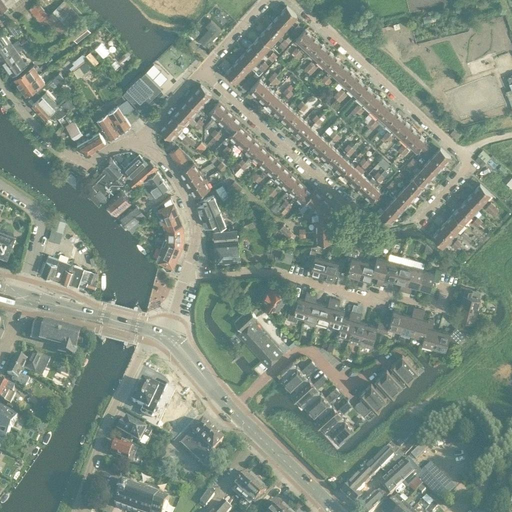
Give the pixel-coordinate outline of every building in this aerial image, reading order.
[(0,0),(0,20),(2,20),(4,18),(0,12),(15,0),(14,0),(0,0)] [(64,0),(63,0),(49,14),(44,19),(46,21),(60,35),(79,16),(64,0)] [(297,15),(286,5),(279,13),(290,23),(292,25),(295,21),(293,19),(297,15)] [(279,13),(273,20),(283,30),(290,23),(279,13)] [(436,20),(434,14),(423,16),(424,23),(436,20)] [(209,29),(199,39),(206,46),(221,30),(211,20),(206,25),(209,29)] [(273,20),(266,28),(276,37),(283,30),(273,20)] [(14,21),(14,22),(8,26),(15,36),(22,31),(14,21)] [(90,32),(84,24),(71,34),(78,42),(90,32)] [(200,32),(193,25),(187,31),(189,33),(187,36),(191,40),(193,37),(194,38),(200,32)] [(266,28),(259,35),(269,45),(276,37),(266,28)] [(313,35),(306,28),(296,39),(303,46),(313,35)] [(3,32),(0,34),(0,47),(9,41),(5,34),(3,32)] [(269,45),(259,35),(252,43),(263,52),(265,54),(268,51),(266,49),(269,45)] [(320,42),(313,35),(303,46),(311,53),(320,42)] [(0,57),(1,58),(21,44),(17,39),(11,44),(9,41),(0,47),(0,57)] [(7,67),(21,57),(17,52),(23,48),(32,61),(37,57),(36,56),(25,41),(21,44),(1,58),(7,67)] [(328,49),(320,42),(311,53),(318,59),(328,49)] [(263,52),(252,43),(245,50),(256,60),(256,59),(258,62),(261,59),(259,56),(263,52)] [(335,56),(328,49),(318,59),(326,66),(335,56)] [(245,50),(238,58),(249,67),(256,60),(245,50)] [(272,61),(277,55),(273,51),(268,57),(272,61)] [(90,52),(86,56),(95,65),(99,62),(90,52)] [(343,63),(335,56),(326,66),(333,73),(343,63)] [(21,57),(7,67),(12,75),(27,65),(25,62),(21,57)] [(238,58),(232,65),(242,74),(249,67),(238,58)] [(307,71),(314,63),(311,60),(304,68),(307,71)] [(313,70),(317,66),(314,63),(307,71),(310,73),(313,70)] [(350,69),(343,63),(333,73),(340,80),(350,69)] [(33,65),(14,78),(20,86),(39,73),(33,65)] [(236,82),(242,74),(232,65),(225,72),(228,74),(236,82)] [(80,79),(86,74),(81,69),(80,70),(78,66),(73,69),(76,73),(77,75),(80,79)] [(358,76),(350,69),(340,80),(348,87),(358,76)] [(271,81),(275,76),(278,74),(275,71),(268,78),(271,81)] [(162,89),(145,72),(123,93),(138,109),(156,92),(154,91),(158,87),(161,89),(162,89)] [(39,73),(20,86),(26,95),(39,86),(44,82),(39,73)] [(59,73),(52,79),(56,84),(63,77),(59,73)] [(364,82),(358,76),(348,87),(356,94),(366,83),(364,81),(364,82)] [(258,95),(267,85),(269,83),(266,80),(264,82),(260,78),(250,89),(258,95)] [(367,84),(366,83),(356,94),(364,102),(374,91),(367,85),(367,84)] [(211,93),(201,84),(193,92),(206,103),(210,99),(208,97),(211,93)] [(267,85),(258,95),(265,102),(274,92),(267,85)] [(337,99),(344,91),(341,88),(337,92),(334,96),(337,99)] [(46,91),(32,104),(45,118),(52,111),(59,105),(46,91)] [(340,101),(347,93),(344,91),(337,99),(340,101)] [(381,98),(374,91),(364,102),(372,109),(381,98)] [(206,103),(193,92),(187,99),(197,109),(201,105),(203,107),(206,103)] [(274,92),(265,102),(272,109),(282,99),(274,92)] [(379,115),(389,105),(381,98),(372,109),(370,111),(375,115),(377,113),(379,115)] [(74,106),(69,99),(62,103),(67,111),(74,106)] [(197,109),(187,99),(180,106),(193,118),(196,115),(194,113),(197,109)] [(282,99),(272,109),(280,116),(289,106),(282,99)] [(125,100),(108,111),(120,132),(130,125),(121,111),(129,105),(125,100)] [(217,118),(216,118),(226,107),(219,100),(214,105),(211,108),(209,111),(213,115),(211,116),(212,117),(204,126),(208,129),(217,118)] [(356,110),(360,106),(357,103),(353,107),(350,111),(353,113),(356,110)] [(58,118),(67,113),(62,105),(53,111),(58,118)] [(396,112),(389,105),(379,115),(386,122),(396,112)] [(120,132),(108,111),(105,113),(100,106),(93,111),(109,139),(120,132)] [(197,122),(193,118),(180,106),(173,114),(184,124),(187,120),(193,125),(194,124),(198,128),(201,126),(197,122)] [(289,106),(280,116),(287,123),(297,112),(289,106)] [(222,126),(234,114),(226,107),(216,118),(217,118),(220,121),(218,123),(222,126)] [(297,112),(287,123),(295,130),(304,119),(297,112)] [(404,119),(396,112),(386,122),(394,129),(404,119)] [(65,116),(70,124),(73,121),(68,113),(65,116)] [(316,122),(323,114),(322,113),(319,117),(316,115),(313,119),(316,122)] [(184,124),(173,114),(167,121),(179,133),(182,129),(180,127),(184,124)] [(234,114),(222,126),(225,130),(227,128),(231,131),(238,124),(238,125),(239,124),(241,121),(234,114)] [(318,124),(322,120),(325,117),(323,114),(316,122),(318,124)] [(304,119),(295,130),(302,136),(312,126),(304,119)] [(404,119),(394,129),(401,136),(411,126),(404,119)] [(374,126),(378,122),(375,120),(371,124),(369,126),(371,129),(374,126)] [(73,121),(70,124),(66,126),(75,139),(82,134),(73,121)] [(179,133),(167,121),(160,129),(170,138),(174,134),(176,136),(179,133)] [(238,124),(231,131),(228,134),(233,138),(231,140),(234,143),(246,131),(239,124),(238,125),(238,124)] [(320,134),(312,126),(302,136),(308,142),(308,143),(310,145),(320,134)] [(411,126),(401,136),(409,143),(419,132),(411,126)] [(460,135),(454,129),(450,134),(456,139),(460,135)] [(99,131),(78,144),(77,145),(86,153),(89,153),(106,142),(105,141),(99,131)] [(246,131),(234,143),(238,147),(240,145),(243,148),(253,137),(246,131)] [(386,138),(390,134),(387,131),(381,138),(384,141),(386,138)] [(419,132),(409,143),(416,150),(426,139),(419,132)] [(195,142),(186,134),(184,137),(188,141),(193,145),(195,142)] [(320,134),(310,145),(312,146),(319,152),(329,142),(320,134)] [(253,137),(243,148),(247,152),(246,153),(249,156),(260,144),(253,137)] [(329,142),(319,152),(327,159),(336,149),(329,142)] [(350,154),(354,149),(358,146),(355,143),(351,147),(348,151),(350,154)] [(200,153),(206,147),(203,144),(197,150),(200,153)] [(260,144),(249,156),(252,160),(254,158),(258,162),(268,151),(260,144)] [(440,146),(432,155),(443,164),(450,156),(440,146)] [(179,147),(170,152),(180,169),(180,170),(194,161),(192,158),(179,147)] [(229,154),(233,150),(230,148),(226,151),(221,157),(224,159),(229,154)] [(336,149),(327,159),(334,166),(343,155),(336,149)] [(490,157),(482,150),(477,155),(486,162),(490,157)] [(268,151),(258,162),(262,165),(260,167),(264,170),(275,158),(268,151)] [(341,173),(351,162),(347,159),(349,156),(346,153),(343,155),(334,166),(341,173)] [(139,154),(137,156),(123,168),(129,174),(132,177),(147,163),(139,154)] [(443,164),(432,155),(426,162),(436,172),(443,164)] [(275,158),(264,170),(267,174),(269,172),(273,175),(283,165),(275,158)] [(365,167),(369,163),(370,161),(368,159),(366,160),(362,165),(365,167)] [(142,179),(147,175),(154,170),(158,167),(150,160),(147,163),(132,177),(128,181),(131,184),(134,187),(143,181),(142,179)] [(113,161),(105,169),(115,179),(123,172),(113,161)] [(194,161),(180,170),(185,177),(198,169),(194,161)] [(351,162),(341,173),(349,179),(358,169),(351,162)] [(436,172),(426,162),(419,169),(430,179),(436,172)] [(283,165),(273,175),(277,179),(275,181),(278,184),(290,171),(283,165)] [(119,184),(115,179),(105,169),(99,174),(96,171),(93,174),(95,177),(89,184),(81,191),(99,206),(102,203),(117,190),(121,187),(128,181),(132,177),(129,174),(119,184)] [(198,169),(185,177),(190,186),(204,178),(198,169)] [(358,169),(349,179),(356,186),(366,176),(358,169)] [(430,179),(419,169),(412,177),(422,187),(430,179)] [(154,170),(147,175),(148,177),(147,178),(148,179),(143,183),(146,187),(144,188),(146,191),(163,179),(157,171),(155,172),(154,170)] [(379,180),(383,176),(384,177),(388,173),(384,170),(381,174),(377,178),(379,180)] [(290,171),(278,184),(282,187),(284,185),(287,189),(297,178),(290,171)] [(366,176),(356,186),(363,193),(373,182),(366,176)] [(422,187),(412,177),(409,180),(406,178),(403,181),(406,183),(405,184),(416,194),(422,187)] [(204,178),(190,186),(196,195),(209,187),(204,178)] [(297,178),(287,189),(291,192),(290,194),(293,197),(305,185),(297,178)] [(157,194),(168,186),(163,179),(146,191),(148,195),(150,198),(153,196),(155,195),(155,196),(158,194),(157,194)] [(235,196),(242,187),(234,181),(230,186),(227,189),(234,195),(235,196)] [(373,182),(363,193),(370,199),(380,189),(373,182)] [(490,193),(480,183),(473,191),(483,200),(487,196),(490,193)] [(235,204),(232,197),(234,195),(227,189),(225,189),(222,184),(215,189),(221,197),(223,200),(223,201),(228,214),(237,210),(241,208),(239,203),(235,204)] [(416,194),(405,184),(398,192),(409,202),(416,194)] [(267,196),(274,189),(271,185),(267,189),(267,190),(265,193),(260,199),(263,201),(267,196)] [(305,185),(293,197),(297,201),(298,199),(302,202),(305,199),(312,192),(305,185)] [(277,192),(276,191),(274,189),(267,196),(270,198),(272,195),(273,196),(277,192)] [(315,189),(312,192),(305,199),(309,203),(307,204),(311,208),(322,195),(315,189)] [(131,202),(120,190),(106,202),(116,214),(131,202)] [(483,200),(473,191),(466,198),(476,208),(483,200)] [(409,202),(398,192),(391,199),(402,209),(409,202)] [(177,209),(171,196),(171,195),(156,206),(159,214),(161,219),(176,214),(175,210),(177,209)] [(322,195),(311,208),(314,211),(316,209),(319,213),(319,212),(329,202),(322,195)] [(466,198),(459,206),(469,215),(476,208),(466,198)] [(402,209),(391,199),(385,206),(396,216),(402,209)] [(216,211),(215,208),(214,206),(212,201),(197,207),(201,217),(220,210),(219,209),(216,211)] [(289,202),(285,206),(281,210),(284,213),(292,205),(289,202)] [(329,202),(319,212),(319,213),(319,222),(330,221),(330,217),(337,209),(329,202)] [(498,209),(491,202),(488,205),(496,212),(498,209)] [(141,217),(145,214),(137,204),(120,217),(123,220),(120,223),(125,229),(126,229),(128,227),(131,225),(135,222),(138,220),(141,217)] [(496,212),(488,205),(485,208),(493,215),(496,212)] [(396,216),(385,206),(378,213),(389,223),(396,216)] [(459,206),(452,213),(462,222),(469,215),(459,206)] [(225,225),(220,210),(201,217),(205,227),(213,224),(215,228),(219,228),(225,225)] [(452,213),(446,220),(456,230),(462,222),(452,213)] [(182,223),(179,215),(177,216),(176,214),(161,219),(163,224),(166,230),(182,224),(182,223)] [(55,217),(49,239),(59,242),(65,220),(55,217)] [(13,233),(0,227),(0,221),(1,220),(0,219),(0,252),(5,254),(13,233)] [(446,220),(438,228),(448,237),(456,230),(446,220)] [(319,222),(316,222),(316,227),(314,227),(314,232),(331,231),(330,221),(319,222)] [(184,237),(184,230),(183,230),(182,224),(166,230),(165,237),(182,243),(183,237),(184,237)] [(296,235),(284,224),(279,229),(291,239),(296,235)] [(438,228),(432,235),(442,244),(448,237),(438,228)] [(236,230),(213,231),(214,241),(237,240),(236,230)] [(331,231),(314,232),(315,236),(317,236),(317,242),(329,241),(331,241),(331,231)] [(467,235),(463,231),(460,234),(465,238),(468,241),(471,238),(467,235)] [(178,252),(182,244),(182,243),(165,237),(161,247),(175,253),(176,251),(178,252)] [(237,240),(214,241),(214,242),(216,261),(222,261),(222,263),(231,262),(230,260),(239,259),(239,258),(243,257),(241,239),(237,240)] [(171,269),(176,257),(174,256),(175,253),(161,247),(157,258),(164,261),(163,265),(166,269),(171,269)] [(310,273),(322,276),(327,258),(315,255),(316,251),(311,249),(307,261),(313,263),(310,273)] [(41,274),(51,278),(58,259),(48,255),(41,274)] [(351,260),(345,259),(342,271),(347,272),(347,273),(359,277),(363,259),(352,256),(351,260)] [(377,256),(375,262),(372,274),(378,275),(376,283),(382,284),(389,259),(377,256)] [(339,262),(327,258),(322,276),(334,279),(337,269),(342,271),(345,259),(340,257),(339,262)] [(58,259),(51,278),(60,281),(67,262),(58,259)] [(375,262),(363,259),(359,277),(356,284),(362,286),(364,278),(371,280),(372,274),(375,262)] [(400,263),(389,259),(382,284),(387,286),(389,278),(395,280),(400,263)] [(75,265),(67,262),(60,281),(68,284),(75,265)] [(412,266),(400,263),(395,280),(402,282),(399,289),(405,291),(412,266)] [(98,273),(95,272),(75,265),(68,284),(88,291),(94,293),(96,287),(98,281),(95,280),(98,273)] [(423,269),(412,266),(405,291),(410,292),(412,285),(418,286),(423,269)] [(435,272),(423,269),(418,286),(430,290),(433,280),(438,281),(442,269),(436,268),(435,272)] [(262,301),(276,309),(280,304),(282,305),(287,296),(282,293),(283,291),(276,287),(275,288),(272,286),(270,288),(269,288),(262,298),(263,299),(262,301)] [(477,309),(481,298),(471,295),(472,289),(460,286),(459,292),(463,293),(460,305),(477,309)] [(305,317),(312,292),(307,291),(305,298),(298,296),(294,309),(290,308),(287,318),(296,321),(298,315),(305,317)] [(317,320),(321,303),(315,301),(317,294),(312,292),(305,317),(303,322),(315,325),(316,320),(317,320)] [(328,305),(321,303),(317,320),(328,323),(335,298),(330,297),(328,305)] [(340,300),(335,298),(328,323),(339,327),(343,316),(345,309),(338,308),(340,300)] [(251,308),(256,314),(260,311),(254,304),(251,308)] [(474,321),(477,309),(460,305),(457,317),(474,321)] [(282,352),(265,333),(253,321),(258,316),(250,307),(234,321),(242,330),(238,333),(267,365),(282,352)] [(412,315),(405,313),(401,330),(412,333),(419,308),(414,307),(412,315)] [(424,310),(419,308),(412,333),(424,336),(428,319),(422,317),(424,310)] [(386,315),(385,319),(382,331),(387,333),(389,327),(401,330),(405,313),(394,309),(392,316),(386,315)] [(349,318),(343,316),(339,327),(338,333),(350,336),(356,311),(351,310),(349,318)] [(356,311),(350,336),(348,341),(360,344),(366,322),(359,320),(362,313),(356,311)] [(377,325),(366,322),(360,344),(372,348),(376,330),(382,331),(385,319),(380,318),(377,325)] [(429,318),(428,319),(424,336),(422,343),(434,346),(438,329),(432,327),(434,319),(429,318)] [(36,321),(31,339),(60,347),(59,352),(74,357),(78,344),(82,346),(84,340),(79,339),(81,332),(36,321)] [(461,321),(457,326),(466,334),(470,330),(461,321)] [(466,334),(457,326),(453,330),(462,338),(466,334)] [(448,340),(450,332),(438,329),(434,346),(445,349),(448,340)] [(462,338),(453,330),(450,332),(448,340),(457,343),(462,338)] [(51,360),(34,352),(30,361),(27,360),(24,368),(35,373),(41,362),(48,365),(51,360)] [(21,375),(24,368),(27,360),(17,355),(7,375),(13,378),(12,380),(26,387),(29,379),(21,375)] [(417,371),(402,355),(391,365),(395,369),(390,373),(399,383),(404,379),(406,381),(412,376),(410,374),(415,370),(417,372),(417,371)] [(305,375),(316,365),(312,360),(304,367),(305,369),(303,371),(297,365),(293,361),(281,371),(285,376),(282,378),(291,388),(294,385),(305,375)] [(399,383),(390,373),(386,369),(375,379),(379,383),(375,387),(384,397),(388,393),(391,395),(396,390),(394,388),(399,384),(401,386),(402,385),(399,383)] [(317,388),(328,378),(324,373),(316,380),(317,382),(315,384),(309,378),(305,375),(294,385),(297,389),(292,393),(297,399),(299,397),(303,401),(306,398),(317,388)] [(143,381),(133,403),(144,408),(141,413),(152,419),(167,386),(156,381),(154,386),(143,381)] [(12,394),(15,389),(0,382),(0,400),(10,406),(16,395),(12,394)] [(386,399),(384,397),(375,387),(371,383),(360,393),(364,397),(373,407),(375,409),(381,404),(379,402),(384,398),(386,400),(386,399)] [(329,401),(340,391),(336,387),(328,394),(329,395),(327,398),(321,391),(320,392),(317,388),(306,398),(309,402),(306,405),(315,414),(318,411),(329,401)] [(373,407),(364,397),(359,401),(368,411),(373,407)] [(41,404),(33,398),(30,402),(38,408),(41,404)] [(341,414),(352,405),(347,400),(340,407),(341,408),(339,411),(333,404),(332,405),(329,401),(318,411),(321,415),(316,420),(322,425),(324,423),(327,427),(330,425),(341,414)] [(368,411),(359,401),(354,405),(363,415),(368,411)] [(18,417),(10,413),(13,408),(8,405),(5,411),(0,408),(0,424),(11,430),(17,418),(18,417)] [(339,441),(354,427),(345,418),(344,418),(341,414),(330,425),(334,428),(331,431),(339,441)] [(144,447),(152,434),(127,420),(124,425),(123,424),(122,425),(121,424),(117,430),(119,431),(118,432),(144,447)] [(224,441),(203,422),(187,439),(186,438),(180,445),(206,470),(216,460),(210,454),(212,452),(213,453),(224,441)] [(413,422),(394,442),(400,447),(418,426),(413,422)] [(11,430),(0,424),(0,439),(5,442),(5,441),(11,430)] [(458,425),(438,432),(443,444),(462,437),(458,425)] [(435,437),(429,439),(432,448),(443,444),(438,432),(434,434),(435,437)] [(144,452),(138,450),(133,447),(122,440),(118,439),(117,443),(116,442),(111,455),(134,462),(139,465),(144,452)] [(426,441),(412,453),(418,459),(431,446),(426,441)] [(365,468),(363,469),(341,493),(354,505),(361,497),(357,493),(364,486),(363,485),(373,475),(374,477),(376,474),(375,473),(380,469),(384,473),(398,459),(397,458),(402,453),(390,442),(373,460),(372,459),(364,467),(365,468)] [(483,459),(484,462),(487,461),(486,458),(494,456),(491,445),(482,448),(483,452),(478,453),(477,449),(466,452),(469,463),(483,459)] [(428,461),(413,474),(441,503),(455,490),(428,461)] [(402,464),(380,484),(389,494),(409,478),(413,474),(402,464)] [(258,481),(252,476),(251,477),(247,474),(239,483),(237,481),(231,488),(242,498),(244,496),(258,481)] [(175,480),(182,484),(185,480),(177,476),(175,480)] [(414,476),(404,484),(408,488),(417,480),(414,476)] [(125,481),(124,481),(124,482),(123,482),(114,506),(115,506),(114,507),(115,507),(116,506),(120,508),(120,509),(121,509),(121,508),(126,510),(126,511),(127,511),(127,510),(131,511),(164,511),(169,499),(159,495),(159,494),(158,494),(158,495),(153,493),(153,492),(155,488),(149,485),(147,489),(146,490),(142,489),(142,488),(141,487),(141,488),(136,486),(136,485),(135,485),(135,486),(130,484),(131,483),(130,483),(129,484),(125,482),(125,481)] [(258,481),(244,496),(242,498),(252,507),(254,505),(255,506),(266,495),(264,494),(266,492),(263,488),(264,487),(258,481)] [(208,491),(200,502),(206,507),(214,495),(208,491)] [(361,507),(365,511),(372,511),(383,502),(380,499),(382,498),(378,493),(376,495),(376,494),(361,507)] [(396,511),(404,504),(397,497),(383,511),(396,511)] [(488,511),(494,507),(485,498),(471,511),(468,508),(463,511),(488,511)] [(434,502),(425,511),(432,511),(438,506),(434,502)] [(230,511),(232,511),(223,503),(214,511),(230,511)]
